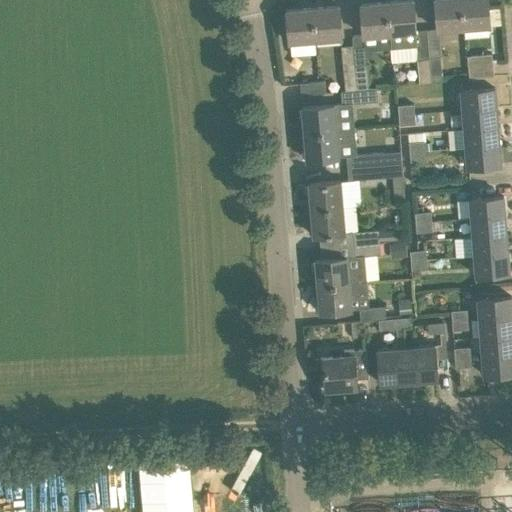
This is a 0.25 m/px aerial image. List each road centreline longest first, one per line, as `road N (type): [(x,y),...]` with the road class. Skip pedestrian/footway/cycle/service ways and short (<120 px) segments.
road 1 (residential): [(296,420),(274,131),(249,0)]
road 2 (track): [(0,443),(296,420)]
road 3 (residential): [(296,420),(511,407)]
